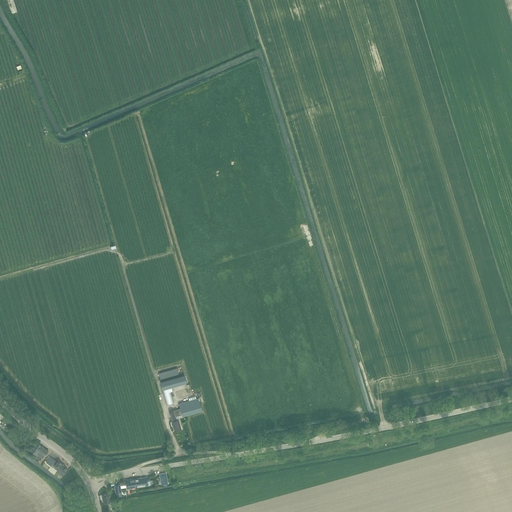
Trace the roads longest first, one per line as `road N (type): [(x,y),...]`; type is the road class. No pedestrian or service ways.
road 1 (tertiary): [(231,456),(511,400)]
road 2 (secondary): [(90,486),(0,399)]
